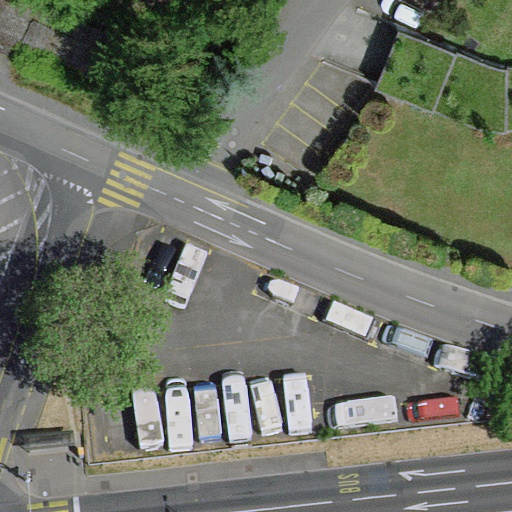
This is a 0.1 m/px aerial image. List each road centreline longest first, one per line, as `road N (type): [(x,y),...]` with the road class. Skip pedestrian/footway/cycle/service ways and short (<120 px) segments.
road 1 (tertiary): [(192,204),(429,306),(511,331)]
road 2 (residential): [(192,204),(333,0)]
road 3 (primary): [(0,377),(79,153)]
road 4 (tertiary): [(192,204),(79,153)]
